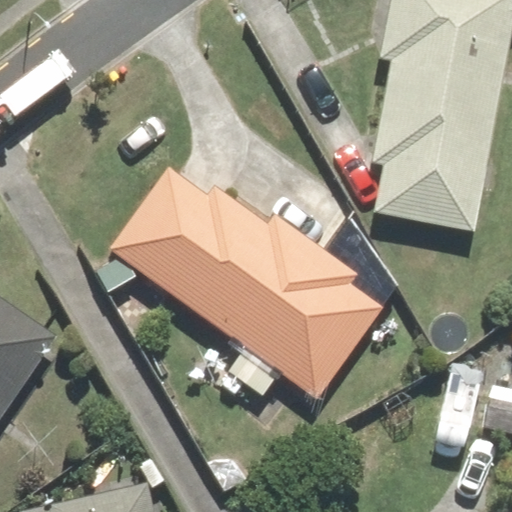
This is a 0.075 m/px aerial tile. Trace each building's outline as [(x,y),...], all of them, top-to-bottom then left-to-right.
[(508,0),(386,0),(357,164),(369,167),(357,231),(464,250),(508,0)] [(163,176),(105,262),(226,345),(207,373),(256,406),(275,378),(311,402),(371,314),(334,289),(342,277),(261,222),(251,236),(163,176)] [(0,424),(52,349),(0,312),(0,424)] [(511,511),(511,397),(485,392),(476,438),(511,444),(511,496),(508,511),(511,511)] [(141,511),(135,486),(26,511),(141,511)]
